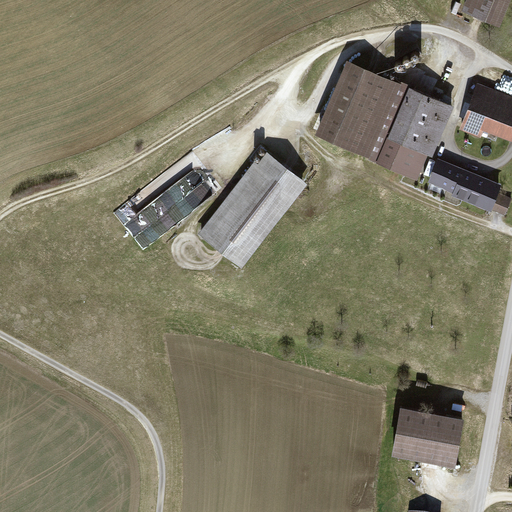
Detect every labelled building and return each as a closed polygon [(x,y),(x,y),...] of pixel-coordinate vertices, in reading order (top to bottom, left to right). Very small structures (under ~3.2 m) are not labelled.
[(509,0),(461,0),(458,9),(499,25),(509,0)] [(452,103),(343,59),(312,133),(414,178),(424,154),(431,155),(452,103)] [(511,138),(511,94),(477,81),(458,128),(480,137),(483,130),(511,141),(511,138)] [(263,150),(195,233),(237,267),(305,183),(263,150)] [(498,185),(428,158),(420,180),(506,214),(511,200),(495,194),(498,185)] [(462,418),(397,407),(389,455),(454,466),(462,418)]
